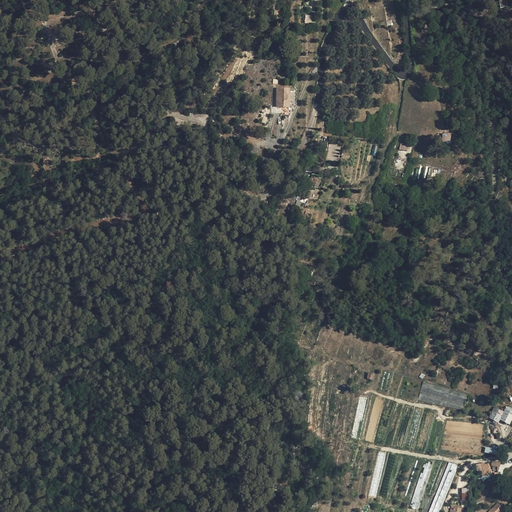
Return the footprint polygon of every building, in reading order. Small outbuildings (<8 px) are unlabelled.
[(288,108),(289,89),(276,89),(276,107),(282,107),(282,108),(288,108)] [(288,108),(282,108),(280,114),(289,116),(291,107),(289,108),(288,108)] [(442,141),(451,141),(451,133),(442,133),(442,141)] [(250,153),(257,155),(259,149),(252,147),(250,153)] [(384,370),(378,391),(397,396),(403,376),(384,370)] [(423,382),(420,391),(465,404),(467,396),(423,382)] [(465,404),(420,391),(418,400),(463,410),(465,404)] [(424,452),(435,410),(397,403),(394,410),(384,445),(424,452)] [(394,410),(383,407),(374,443),(384,445),(394,410)] [(504,412),(494,407),(488,418),(498,423),(500,421),(504,412)] [(500,421),(509,426),(511,419),(511,412),(505,409),(504,412),(500,421)] [(446,419),(438,454),(463,457),(463,455),(465,455),(465,454),(480,455),(481,450),(483,450),(485,423),(446,419)] [(485,430),(484,441),(497,439),(492,433),(492,430),(485,430)] [(484,453),(500,456),(501,450),(485,447),(484,453)] [(419,509),(434,461),(429,460),(427,464),(424,463),(410,507),(419,509)] [(437,460),(425,492),(434,495),(446,463),(437,460)] [(449,463),(428,511),(438,511),(457,466),(449,463)] [(482,476),(491,474),(489,463),(484,464),(484,463),(479,463),(481,470),(482,476)]
